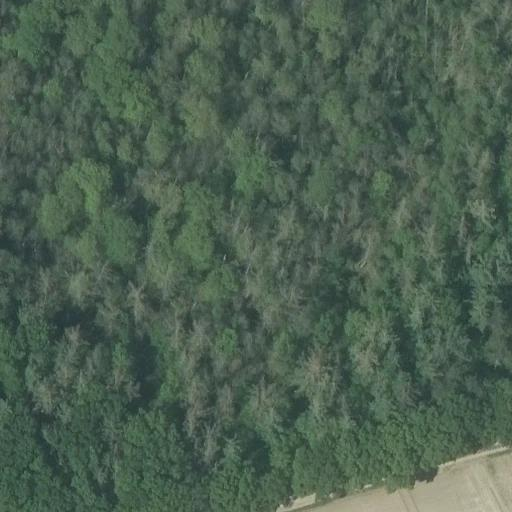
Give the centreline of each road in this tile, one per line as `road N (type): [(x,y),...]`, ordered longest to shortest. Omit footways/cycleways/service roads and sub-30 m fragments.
road 1 (track): [(259,511),(511,440)]
road 2 (track): [(412,468),(405,435),(511,292)]
